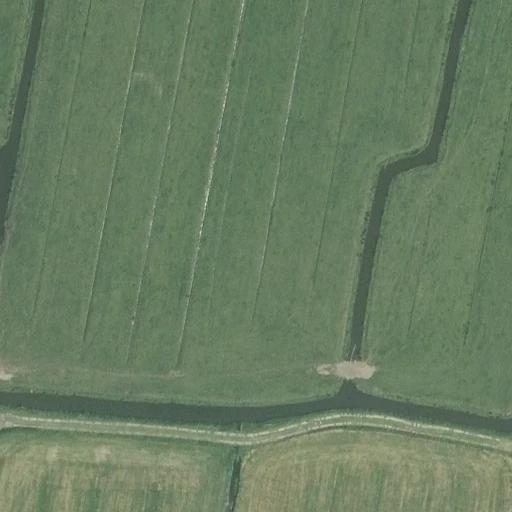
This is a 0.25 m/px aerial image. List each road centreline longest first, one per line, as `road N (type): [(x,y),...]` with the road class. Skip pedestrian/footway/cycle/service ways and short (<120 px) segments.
road 1 (track): [(500,46),(443,221),(373,375),(331,370),(241,383),(0,371)]
road 2 (track): [(0,422),(254,442),(356,421),(511,446)]
